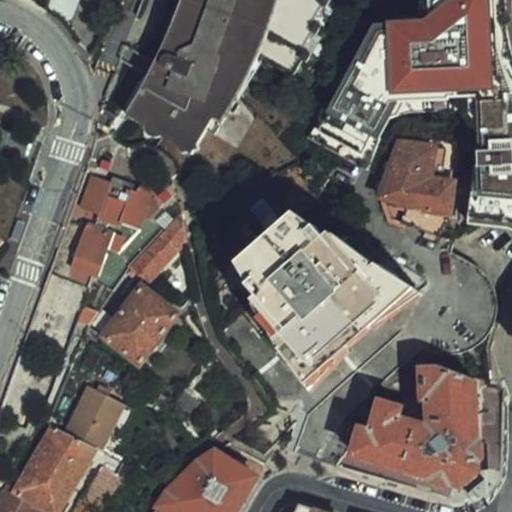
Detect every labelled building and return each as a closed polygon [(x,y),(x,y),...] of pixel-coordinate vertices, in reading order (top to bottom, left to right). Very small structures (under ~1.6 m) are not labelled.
[(45,0),(43,6),(53,12),(62,15),(67,0),(45,0)] [(145,85),(134,104),(128,115),(184,148),(190,138),(201,143),(214,120),(226,126),(261,59),(286,74),(282,82),(292,87),(296,80),(292,78),(302,60),(306,62),(310,54),(302,50),(312,33),(316,35),(320,28),(312,23),(322,6),(326,7),(329,0),(182,0),(164,45),(155,65),(145,85)] [(379,21),(312,135),(372,169),(394,114),(476,115),(474,221),(511,228),(511,44),(511,42),(507,0),(424,0),(424,17),(379,21)] [(190,138),(184,148),(194,154),(201,143),(190,138)] [(439,146),(404,139),(383,194),(392,198),(393,198),(407,160),(434,167),(439,146)] [(439,146),(434,167),(433,170),(448,172),(455,148),(439,146)] [(407,160),(393,198),(408,204),(410,183),(412,179),(429,182),(430,179),(433,170),(434,167),(407,160)] [(141,230),(144,221),(151,201),(153,196),(153,193),(151,191),(149,189),(147,188),(144,188),(142,188),(140,190),(138,192),(137,194),(133,193),(134,186),(113,178),(110,186),(91,179),(81,210),(99,216),(97,223),(116,228),(122,231),(124,224),(141,230)] [(412,179),(410,183),(408,204),(425,207),(425,209),(450,213),(452,202),(454,181),(430,179),(429,182),(412,179)] [(393,198),(392,198),(390,203),(406,210),(408,204),(393,198)] [(159,203),(151,201),(144,221),(151,222),(162,211),(159,203)] [(425,207),(408,204),(406,210),(403,219),(421,227),(439,234),(449,221),(449,220),(450,216),(450,213),(425,209),(425,207)] [(150,281),(187,238),(184,213),(133,268),(150,281)] [(450,251),(454,240),(439,234),(421,227),(370,271),(335,233),(330,236),(319,224),(310,230),(301,219),(289,229),(282,221),(250,249),(257,257),(245,268),(255,280),(212,316),(220,339),(271,412),(241,436),(273,454),(277,447),(297,454),(306,420),(327,402),(343,420),(407,363),(415,357),(425,348),(427,350),(432,354),(438,356),(444,358),(451,359),(457,359),(464,359),(470,357),(476,354),(482,351),(488,348),(493,343),(497,338),(501,332),(503,326),(506,320),(506,313),(507,307),(507,304),(505,297),(504,291),(501,285),(498,279),(493,274),(489,269),(483,265),(478,261),(450,251)] [(114,235),(107,254),(117,257),(141,230),(124,224),(122,231),(116,228),(114,235)] [(98,282),(107,254),(114,235),(86,225),(71,272),(98,282)] [(178,314),(144,287),(105,336),(140,364),(178,314)] [(479,470),(476,378),(442,366),(423,367),(424,396),(431,395),(432,418),(436,426),(428,430),(422,421),(397,413),(399,405),(382,400),(373,431),(363,428),(355,453),(462,483),(479,470)] [(415,377),(385,386),(389,398),(419,389),(415,377)] [(67,431),(99,447),(104,449),(113,433),(123,438),(137,410),(90,386),(67,431)] [(179,396),(171,405),(189,419),(196,407),(179,396)] [(56,511),(99,447),(67,431),(56,426),(18,490),(8,486),(0,498),(0,511),(13,511),(14,511),(16,511),(50,511),(52,510),(54,511),(56,511)] [(171,511),(237,511),(258,477),(217,451),(200,462),(172,488),(160,505),(171,511)] [(99,511),(101,510),(121,478),(101,466),(71,511),(92,511),(94,509),(98,511),(99,511)] [(125,511),(139,489),(121,478),(101,510),(105,511),(125,511)]
